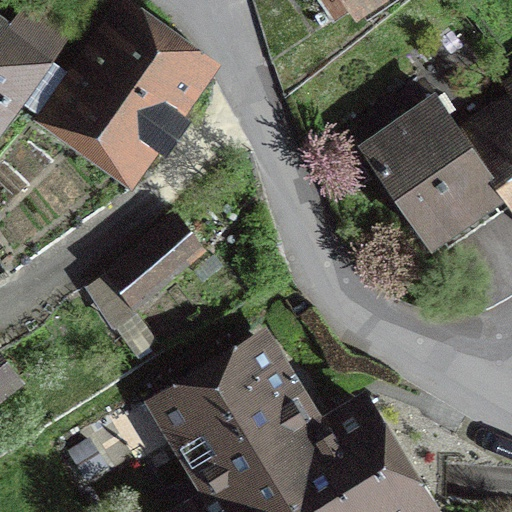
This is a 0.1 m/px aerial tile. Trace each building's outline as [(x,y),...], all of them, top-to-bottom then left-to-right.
[(379,0),(317,0),(337,27),(379,0)] [(199,74),(109,12),(26,129),(116,192),(199,74)] [(0,117),(32,76),(0,50),(0,117)] [(511,93),(449,139),(511,226),(511,93)] [(494,222),(433,126),(361,172),(422,268),(494,222)] [(164,223),(97,280),(124,312),(191,255),(164,223)] [(306,417),(256,331),(138,399),(194,494),(164,511),(420,511),(350,392),(306,417)] [(0,348),(0,389),(20,372),(0,348)]
